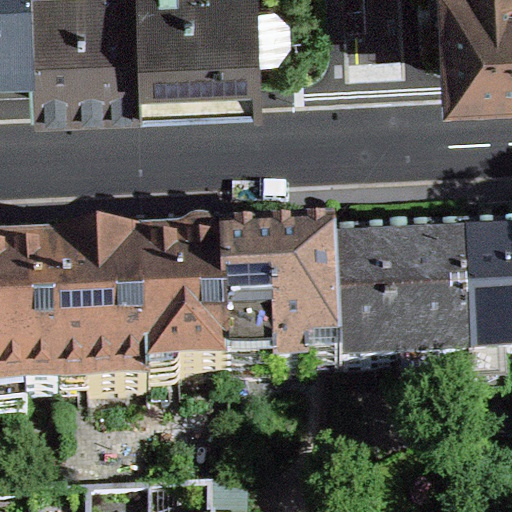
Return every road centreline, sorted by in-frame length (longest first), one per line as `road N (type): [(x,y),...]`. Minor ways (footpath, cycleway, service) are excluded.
road 1 (secondary): [(0,164),(379,152)]
road 2 (residential): [(379,152),(372,0)]
road 3 (secondary): [(379,152),(511,142)]
